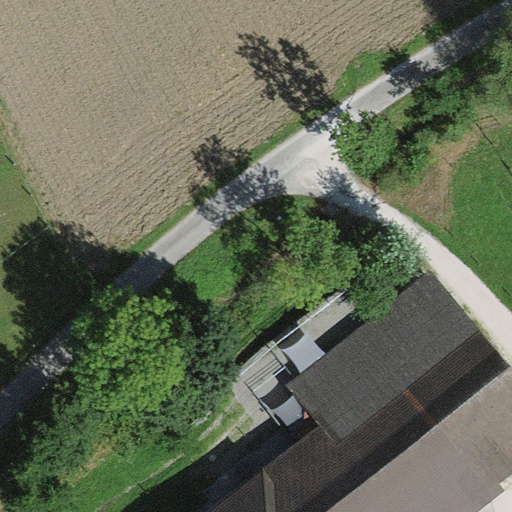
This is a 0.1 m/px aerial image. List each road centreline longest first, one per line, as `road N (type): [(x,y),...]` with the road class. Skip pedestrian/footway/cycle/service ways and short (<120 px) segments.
road 1 (track): [(0,409),(183,230),(511,13)]
road 2 (track): [(511,346),(375,219),(291,154)]
